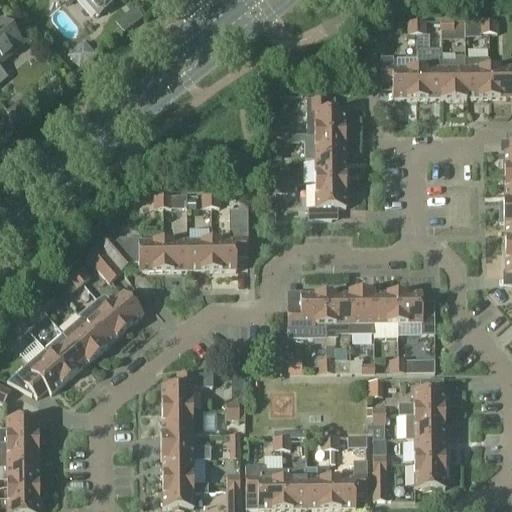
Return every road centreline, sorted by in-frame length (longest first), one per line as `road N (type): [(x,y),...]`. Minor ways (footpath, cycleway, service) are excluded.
road 1 (residential): [(410,243),(281,256),(257,305),(180,323),(98,403),(101,497),(109,511)]
road 2 (tertiary): [(0,231),(74,154),(216,38)]
road 3 (residential): [(509,465),(506,380),(456,323),(437,247),(410,243)]
